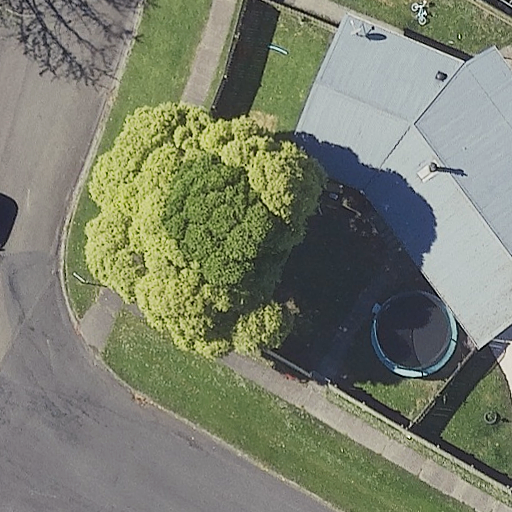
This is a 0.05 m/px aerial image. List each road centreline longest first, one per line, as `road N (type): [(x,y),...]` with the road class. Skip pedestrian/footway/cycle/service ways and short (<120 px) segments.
road 1 (residential): [(145,511),(0,426)]
road 2 (residential): [(0,158),(36,0)]
